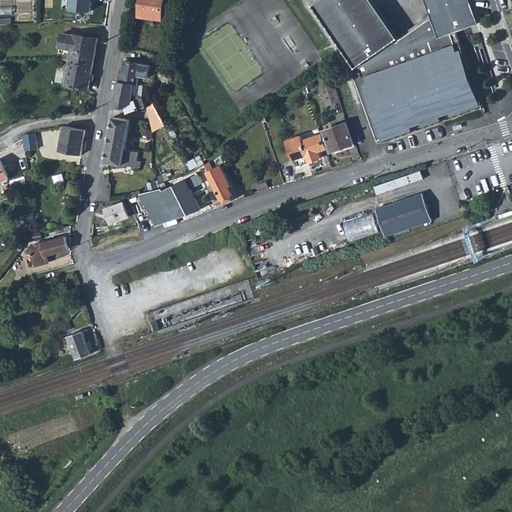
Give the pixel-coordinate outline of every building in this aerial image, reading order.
[(141,0),(140,16),(162,19),(164,0),(141,0)] [(373,0),(322,0),(315,5),(356,67),(373,57),(382,52),(401,41),(400,39),(373,0)] [(468,0),(430,0),(436,15),(437,17),(443,34),(451,31),(476,22),(468,0)] [(401,41),(425,32),(423,26),(437,17),(436,15),(400,39),(401,41)] [(385,138),(385,139),(390,138),(389,136),(394,134),(394,136),(412,129),(411,126),(423,121),(425,125),(441,119),(440,115),(452,111),(453,115),(471,108),(471,106),(475,104),(476,106),(480,105),(459,44),(455,45),(451,31),(443,34),(437,17),(423,26),(425,32),(401,41),(382,52),(383,55),(375,60),(373,57),(356,67),(352,69),(377,141),(385,138)] [(71,60),(94,64),(99,38),(74,34),(74,35),(63,33),(58,58),(61,58),(69,60),(71,60)] [(171,66),(173,58),(155,54),(153,62),(171,66)] [(66,85),(89,88),(91,78),(93,69),(94,64),(71,60),(69,69),(68,68),(67,74),(68,74),(66,85)] [(134,83),(139,84),(140,76),(149,77),(150,65),(125,60),(123,69),(120,69),(118,81),(134,83)] [(326,105),(340,101),(330,71),(317,79),(326,105)] [(118,81),(113,107),(122,106),(125,106),(128,112),(145,107),(142,98),(138,95),(133,94),(134,83),(118,81)] [(166,125),(154,103),(148,107),(154,131),(166,125)] [(126,148),(131,120),(114,116),(105,161),(108,162),(141,167),(142,161),(138,160),(139,151),(126,148)] [(342,151),(355,146),(355,143),(347,122),(324,130),(332,151),(341,148),(342,151)] [(82,154),(86,130),(64,126),(60,150),(82,154)] [(25,150),(38,147),(37,140),(35,141),(34,133),(23,135),(25,150)] [(318,151),(326,148),(321,134),(303,140),(302,135),(287,140),(293,159),(296,158),(299,165),(321,158),(318,151)] [(0,182),(10,177),(1,159),(0,159),(0,182)] [(224,203),(225,203),(234,199),(234,198),(232,195),(233,195),(229,186),(231,185),(221,165),(213,169),(210,161),(205,165),(222,200),(223,200),(224,203)] [(380,192),(426,178),(424,171),(378,185),(380,192)] [(164,191),(177,217),(201,209),(194,195),(207,189),(199,173),(186,179),(168,189),(164,191)] [(257,184),(259,191),(269,188),(266,181),(257,184)] [(164,191),(168,189),(165,182),(160,183),(162,188),(164,191)] [(157,225),(177,217),(164,191),(162,188),(141,193),(157,225)] [(433,220),(424,192),(377,208),(386,236),(433,220)] [(129,216),(123,202),(106,208),(111,223),(129,216)] [(511,211),(511,209),(499,213),(501,217),(511,213),(511,211)] [(352,241),(381,231),(375,213),(346,222),(352,241)] [(47,255),(70,248),(67,236),(31,246),(37,265),(49,262),(47,255)] [(75,353),(77,358),(91,353),(90,350),(87,341),(84,330),(69,335),(75,353)]
